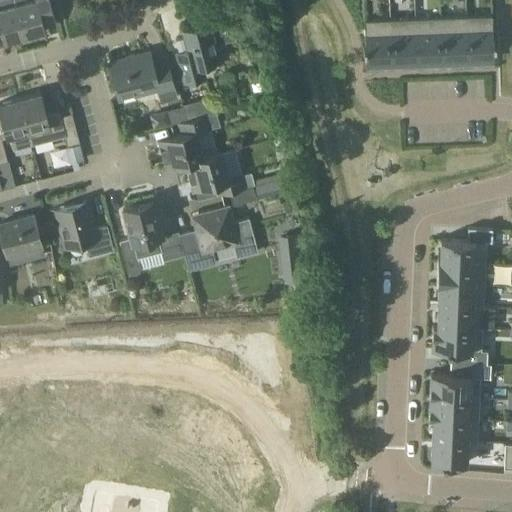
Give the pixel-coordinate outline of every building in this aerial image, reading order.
[(0,0),(0,39),(0,40),(22,34),(13,0),(0,0)] [(13,0),(22,34),(44,28),(42,22),(54,19),(48,0),(13,0)] [(491,14),(465,15),(467,60),(493,59),(492,45),(494,45),(494,41),(492,41),(491,14)] [(465,15),(440,16),(442,61),(467,60),(465,15)] [(440,16),(415,17),(416,62),(442,61),(440,16)] [(415,17),(390,18),(391,62),(416,62),(415,17)] [(182,28),(189,54),(176,58),(182,82),(206,76),(202,63),(217,59),(213,45),(234,40),(228,18),(208,23),(207,22),(182,28)] [(364,46),(362,46),(363,50),(365,50),(365,63),(391,62),(390,18),(363,19),(364,46)] [(148,50),(108,60),(117,93),(133,88),(134,92),(156,87),(157,91),(160,101),(177,97),(174,87),(167,57),(151,61),(148,50)] [(40,91),(18,97),(31,146),(65,136),(67,144),(79,141),(71,111),(59,115),(59,117),(48,120),(40,91)] [(18,97),(0,101),(0,113),(6,136),(10,135),(15,151),(31,146),(18,97)] [(186,118),(177,120),(180,132),(158,138),(165,166),(183,161),(203,156),(203,155),(196,130),(219,124),(216,111),(197,115),(186,118)] [(246,185),(254,183),(253,181),(251,170),(242,173),(229,176),(222,150),(203,155),(203,156),(183,161),(190,189),(214,183),(217,193),(246,185)] [(254,181),(254,183),(257,194),(292,186),(289,172),(254,181)] [(85,199),(55,207),(65,246),(84,240),(88,255),(113,248),(106,224),(93,227),(85,199)] [(184,252),(178,232),(177,229),(162,233),(153,200),(122,208),(130,238),(120,241),(129,275),(141,272),(142,269),(139,257),(160,251),(162,258),(184,252)] [(178,232),(184,252),(188,268),(215,261),(212,248),(235,242),(237,252),(255,247),(256,250),(257,250),(248,216),(233,220),(228,203),(190,213),(194,228),(178,232)] [(41,244),(32,213),(0,221),(0,230),(6,253),(41,244)] [(437,259),(437,260),(484,262),(485,240),(493,240),(494,227),(471,227),(471,239),(441,238),(440,249),(438,249),(438,252),(440,252),(440,259),(437,259)] [(297,233),(279,235),(283,276),(302,274),(297,233)] [(437,260),(436,282),(483,284),(484,262),(437,260)] [(436,282),(436,283),(438,283),(437,304),(482,306),(483,284),(436,282)] [(432,324),(432,325),(481,327),(481,326),(477,326),(478,306),(482,307),(482,306),(437,304),(437,324),(432,324)] [(432,325),(431,347),(451,348),(450,360),(485,362),(486,349),(480,349),(481,327),(432,325)] [(430,372),(429,395),(478,397),(479,375),(430,372)] [(95,391),(65,394),(69,439),(98,436),(110,435),(108,412),(96,413),(96,412),(95,391)] [(127,414),(117,436),(128,441),(131,435),(157,448),(158,447),(177,407),(177,406),(149,393),(137,418),(127,414)] [(64,395),(41,397),(44,440),(67,438),(67,439),(69,439),(65,394),(64,394),(64,395)] [(429,395),(428,417),(477,419),(478,397),(429,395)] [(41,397),(17,399),(21,442),(44,440),(41,397)] [(0,443),(21,442),(17,399),(0,400),(0,443)] [(177,407),(158,447),(159,448),(159,447),(180,457),(198,418),(178,408),(178,407),(177,407)] [(428,417),(432,418),(431,438),(476,440),(477,419),(428,417)] [(198,418),(180,457),(201,467),(200,468),(201,468),(220,427),(219,428),(198,418)] [(201,468),(227,481),(225,487),(236,493),(246,471),(235,466),(248,440),(220,427),(201,468)] [(431,438),(430,461),(466,462),(467,441),(476,441),(476,440),(431,438)] [(511,442),(504,442),(503,466),(511,466),(511,442)] [(0,511),(11,511),(10,498),(16,498),(15,485),(0,486),(0,511)] [(200,502),(198,511),(223,511),(224,506),(200,502)]
